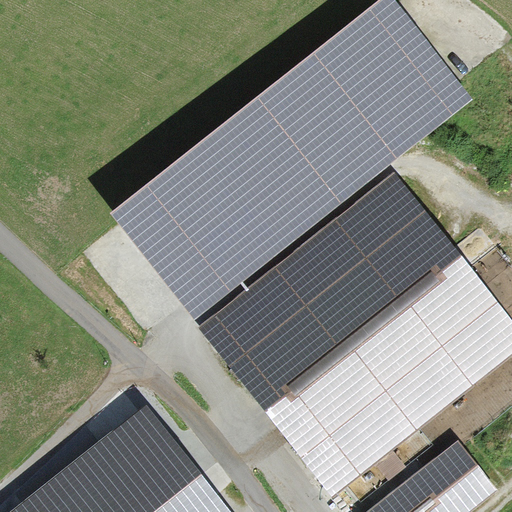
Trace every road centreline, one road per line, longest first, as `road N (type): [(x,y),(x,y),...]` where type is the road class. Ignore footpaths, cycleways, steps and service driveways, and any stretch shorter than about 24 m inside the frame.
road 1 (unclassified): [(136,361),(216,440),(266,511)]
road 2 (residential): [(136,361),(0,491)]
road 3 (unclassified): [(0,235),(136,361)]
